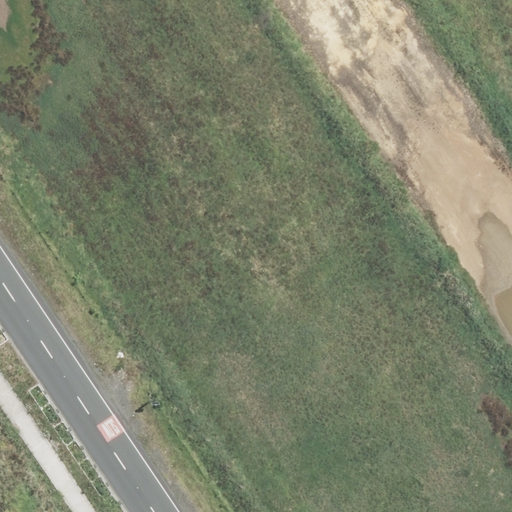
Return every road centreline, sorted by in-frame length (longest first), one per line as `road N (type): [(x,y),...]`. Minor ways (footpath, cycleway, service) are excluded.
road 1 (unknown): [(307,0),(511,309)]
road 2 (tertiary): [(0,273),(160,511)]
